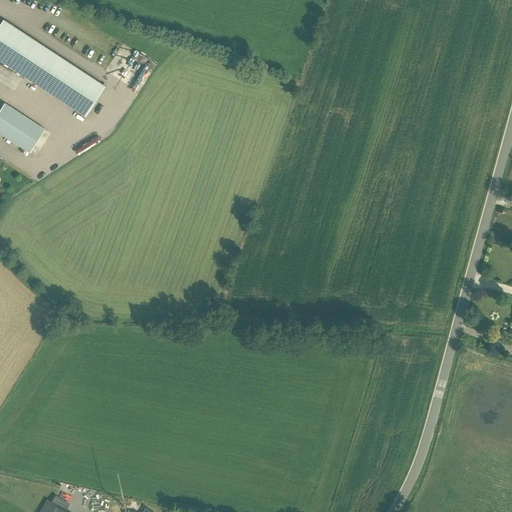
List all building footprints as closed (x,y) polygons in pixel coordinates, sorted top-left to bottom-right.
[(4,20),(0,25),(0,60),(85,116),(105,86),(4,20)] [(121,48),(111,70),(116,72),(126,50),(121,48)] [(130,68),(136,60),(128,55),(123,63),(130,68)] [(5,104),(0,112),(0,132),(30,152),(45,130),(5,104)] [(68,511),(48,499),(40,511),(68,511)]
